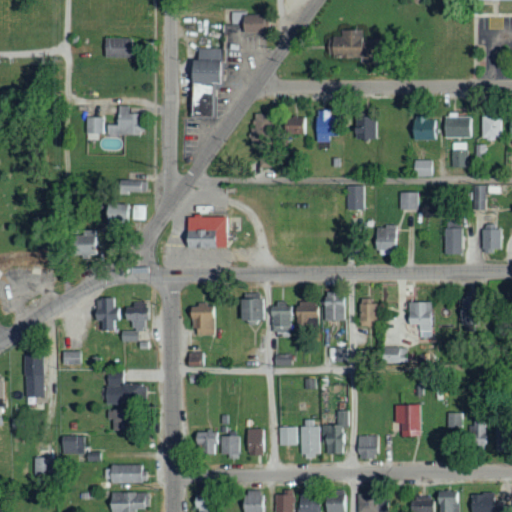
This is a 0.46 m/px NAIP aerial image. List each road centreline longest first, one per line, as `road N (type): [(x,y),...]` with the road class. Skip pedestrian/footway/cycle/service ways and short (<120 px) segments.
road 1 (tertiary): [(134,275),(511,272)]
road 2 (residential): [(174,476),(511,472)]
road 3 (residential): [(134,275),(171,205),(318,0)]
road 4 (residential): [(260,82),(511,85)]
road 5 (residential): [(174,511),(171,275)]
road 6 (residential): [(171,205),(170,0)]
road 7 (tertiary): [(0,344),(101,279),(134,275)]
